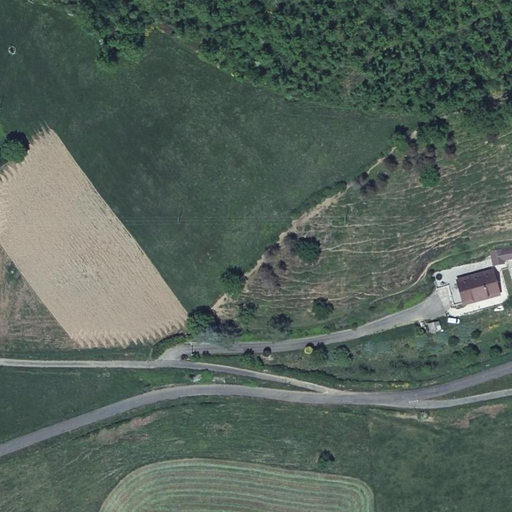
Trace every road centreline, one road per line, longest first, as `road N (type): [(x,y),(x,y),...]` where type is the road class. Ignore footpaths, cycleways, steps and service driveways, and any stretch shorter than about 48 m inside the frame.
road 1 (secondary): [(0,451),(167,394),(369,399)]
road 2 (residential): [(0,359),(230,368),(369,399)]
road 3 (unknown): [(161,363),(199,346),(281,346),(376,325),(424,300)]
road 4 (secondary): [(369,399),(511,367)]
road 5 (unclassified): [(369,399),(411,406),(511,394)]
